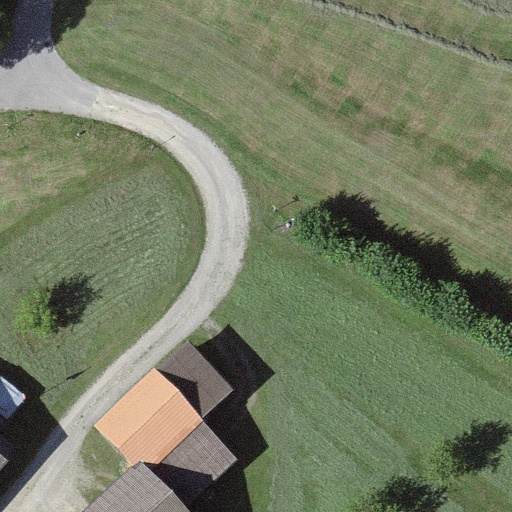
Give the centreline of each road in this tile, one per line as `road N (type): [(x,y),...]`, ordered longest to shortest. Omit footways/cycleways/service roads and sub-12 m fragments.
road 1 (track): [(12,511),(76,420),(194,309),(236,220)]
road 2 (track): [(236,220),(205,153),(161,125),(117,108),(0,86)]
